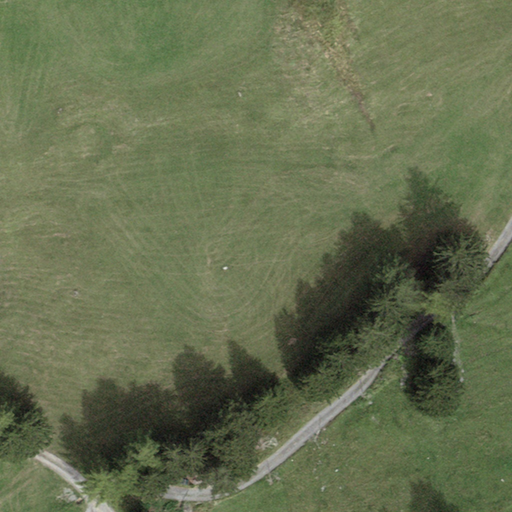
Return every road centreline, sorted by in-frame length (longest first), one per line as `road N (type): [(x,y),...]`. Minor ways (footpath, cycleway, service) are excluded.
road 1 (track): [(80,485),(187,494),(235,485),(432,315),(511,215)]
road 2 (track): [(107,511),(40,455),(0,439)]
